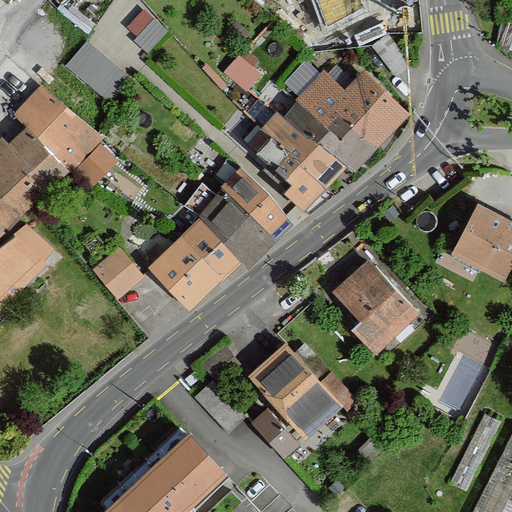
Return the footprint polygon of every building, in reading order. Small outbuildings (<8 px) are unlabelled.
[(153,46),(172,27),(149,4),(130,24),(153,46)] [(111,96),(132,71),(91,36),(70,61),(111,96)] [(243,50),(229,67),(251,86),(266,68),(243,50)] [(362,175),(412,118),(371,73),(353,92),(331,73),(291,115),(283,108),(253,142),(301,181),(293,189),(314,210),(352,167),(362,175)] [(0,313),(57,258),(34,229),(10,250),(0,241),(0,239),(78,167),(102,185),(124,162),(107,140),(51,92),(21,115),(32,130),(0,154),(0,313)] [(255,269),(301,227),(244,169),(223,192),(210,183),(190,205),(204,214),(158,265),(200,305),(247,263),(255,269)] [(511,259),(511,221),(482,206),(458,252),(504,276),(511,259)] [(124,242),(97,265),(123,295),(150,271),(124,242)] [(417,309),(372,261),(342,289),(370,318),(361,327),(378,346),(417,309)] [(288,345),(255,375),(305,431),(338,401),(288,345)] [(226,346),(206,362),(221,381),(241,364),(226,346)] [(299,441),(268,408),(256,420),(286,453),(299,441)] [(452,481),(467,488),(501,420),(486,413),(452,481)] [(190,433),(105,511),(175,511),(223,468),(190,433)] [(511,511),(511,436),(473,511),(511,511)]
